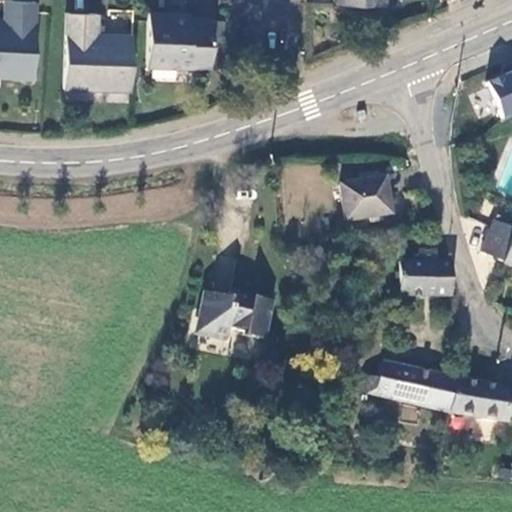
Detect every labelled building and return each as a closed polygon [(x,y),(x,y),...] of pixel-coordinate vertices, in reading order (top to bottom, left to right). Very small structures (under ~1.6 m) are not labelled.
[(0,78),(34,79),(36,3),(6,1),(5,22),(0,21),(0,78)] [(214,69),(215,18),(176,18),(176,14),(151,13),(150,68),(214,69)] [(65,90),(132,91),(135,35),(100,36),(100,15),(68,14),(65,90)] [(511,69),(487,78),(502,119),(511,115),(511,69)] [(393,217),(387,179),(343,185),(348,222),(393,217)] [(477,252),(497,260),(508,230),(488,221),(477,252)] [(508,230),(497,260),(511,266),(511,226),(510,226),(508,230)] [(453,296),(455,264),(440,263),(439,253),(422,252),(420,263),(406,263),(404,296),(453,296)] [(198,291),(191,326),(216,331),(265,340),(272,305),(198,291)] [(216,331),(191,326),(190,332),(215,337),(216,331)] [(456,380),(385,361),(381,378),(366,375),(363,392),(450,414),(456,380)] [(511,392),(456,380),(450,414),(511,425),(511,392)]
